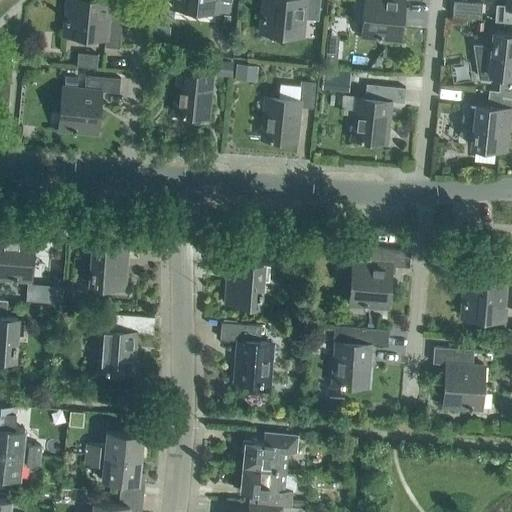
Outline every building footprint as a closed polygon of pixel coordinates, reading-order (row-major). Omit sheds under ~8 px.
[(119,47),(122,12),(108,11),(108,0),(66,0),(64,34),(105,38),(104,46),(119,47)] [(222,0),(231,1),(231,0),(174,0),(174,7),(215,11),(216,0),(222,0)] [(318,19),(319,0),(262,0),(260,31),(302,35),(303,18),(318,19)] [(364,0),(361,35),(400,39),(403,0),(364,0)] [(461,0),(453,0),(452,14),(480,17),(482,2),(461,0)] [(226,6),(225,19),(237,20),(238,7),(226,6)] [(501,7),(483,6),(482,17),(500,18),(501,7)] [(155,24),(153,48),(167,49),(170,25),(155,24)] [(511,33),(493,31),(492,46),(483,45),(474,44),(479,76),(490,77),(490,73),(500,74),(498,90),(511,91),(511,33)] [(325,61),(337,62),(339,46),(327,45),(325,61)] [(207,116),(212,74),(204,74),(205,59),(170,56),(169,71),(178,71),(174,113),(207,116)] [(232,61),(223,60),(221,75),(231,75),(232,61)] [(257,65),(238,63),(236,79),(256,81),(257,65)] [(119,92),(120,77),(85,74),(84,88),(62,86),(58,128),(97,131),(101,90),(119,92)] [(77,76),(65,74),(64,83),(77,84),(77,76)] [(312,107),(315,81),(300,80),(298,99),(265,96),(261,138),(295,141),(299,106),(312,107)] [(404,101),(405,87),(366,83),(365,97),(356,96),(352,138),(386,141),(390,100),(404,101)] [(511,107),(511,91),(498,90),(488,89),(487,105),(476,104),(471,145),(505,149),(509,108),(511,107)] [(0,276),(30,279),(33,238),(53,240),(55,223),(33,221),(33,224),(18,222),(18,220),(0,218),(0,276)] [(144,246),(145,230),(105,227),(104,243),(93,242),(89,284),(123,286),(126,245),(144,246)] [(333,234),(323,233),(322,247),(332,248),(333,234)] [(259,304),(262,262),(251,261),(252,245),(213,242),(211,259),(228,260),(225,302),(259,304)] [(352,262),(349,303),(387,306),(391,264),(409,266),(410,250),(370,246),(370,245),(347,243),(346,261),(352,262)] [(461,316),(503,319),(505,303),(511,303),(511,263),(507,263),(506,281),(464,278),(461,316)] [(63,285),(51,284),(49,302),(61,303),(63,285)] [(0,356),(14,358),(17,316),(5,315),(7,299),(0,298),(0,356)] [(153,332),(154,316),(114,313),(113,329),(101,328),(98,370),(132,372),(135,331),(153,332)] [(268,383),(272,341),(259,340),(261,324),(221,321),(220,338),(237,339),(234,380),(268,383)] [(389,329),(349,326),(336,325),(336,341),(332,383),(366,385),(369,344),(387,345),(389,329)] [(481,407),(484,365),(472,364),(473,349),(433,346),(432,362),(445,363),(442,404),(481,407)] [(328,396),(327,409),(342,410),(343,397),(328,396)] [(0,450),(39,454),(40,444),(22,443),(23,428),(14,427),(16,404),(0,402),(0,450)] [(155,436),(156,423),(133,420),(132,432),(107,430),(105,444),(87,442),(86,452),(140,458),(141,444),(148,444),(148,435),(155,436)] [(296,450),(298,433),(263,430),(262,441),(244,439),(241,464),(285,468),(287,449),(296,450)] [(62,455),(63,445),(49,444),(48,454),(62,455)] [(38,464),(39,454),(0,450),(0,474),(19,477),(20,462),(38,464)] [(142,494),(145,472),(138,472),(140,458),(86,452),(85,462),(103,464),(101,478),(121,480),(119,492),(142,494)] [(296,474),(284,473),(285,468),(241,464),(239,489),(257,491),(256,502),(282,504),(290,505),(292,490),(295,491),(296,474)] [(141,507),(142,494),(119,492),(118,503),(93,501),(91,511),(134,511),(135,506),(141,507)] [(8,511),(10,499),(0,497),(0,511),(8,511)] [(281,511),(282,504),(256,502),(248,501),(247,511),(229,510),(228,511),(281,511)]
